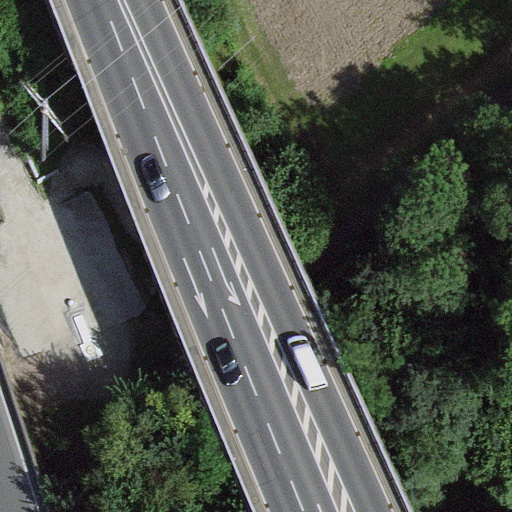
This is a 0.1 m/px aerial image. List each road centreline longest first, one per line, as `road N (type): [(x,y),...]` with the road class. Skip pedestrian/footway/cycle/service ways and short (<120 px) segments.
road 1 (secondary): [(374,511),(142,0)]
road 2 (secondary): [(87,0),(305,511)]
